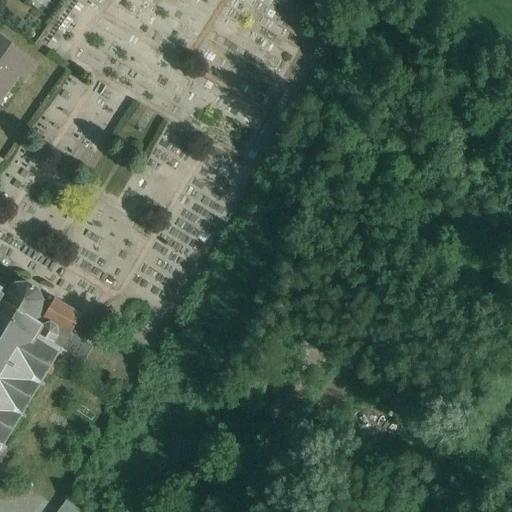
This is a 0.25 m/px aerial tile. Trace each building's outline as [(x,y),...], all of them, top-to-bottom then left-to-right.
[(25,80),(38,63),(0,35),(0,102),(19,76),(25,80)] [(92,348),(86,344),(70,335),(82,316),(55,300),(51,305),(43,300),(39,290),(28,284),(16,284),(5,294),(0,290),(0,452),(2,448),(6,450),(8,447),(4,445),(21,417),(25,419),(27,416),(23,414),(40,385),(44,387),(46,384),(42,382),(47,373),(51,375),(58,364),(54,362),(59,353),(81,367),(92,348)] [(300,331),(277,363),(294,375),(303,381),(313,365),(320,370),(331,353),(300,331)] [(294,375),(264,414),(282,428),(313,389),(303,381),(294,375)] [(495,431),(493,429),(479,420),(463,443),(479,454),(495,431)] [(57,511),(81,511),(66,501),(57,511)]
